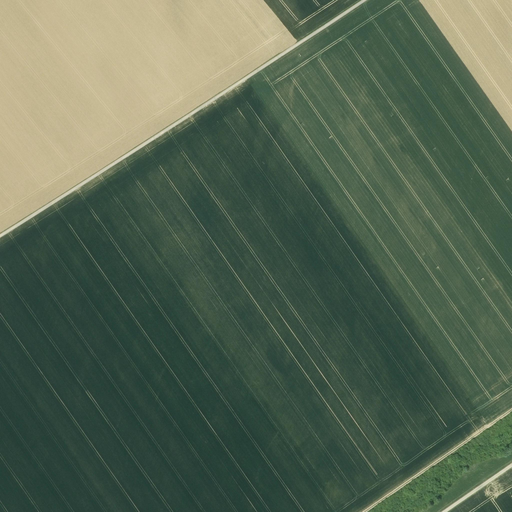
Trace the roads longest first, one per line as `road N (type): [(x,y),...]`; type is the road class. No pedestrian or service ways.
road 1 (track): [(366,0),(0,234)]
road 2 (track): [(365,511),(511,410)]
